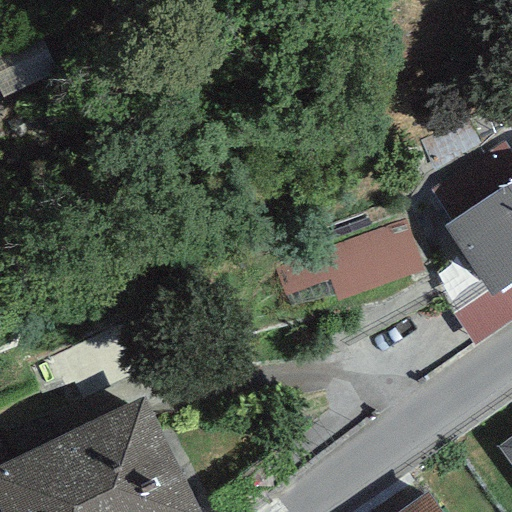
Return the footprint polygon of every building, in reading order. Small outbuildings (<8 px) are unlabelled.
[(511,183),(502,187),(444,225),(491,296),(511,281),(511,183)] [(419,215),(284,252),(294,288),(339,276),(345,299),(436,274),(419,215)] [(201,511),(143,397),(0,465),(0,511),(201,511)] [(511,436),(498,447),(511,466),(511,436)] [(440,511),(427,493),(399,511),(440,511)]
